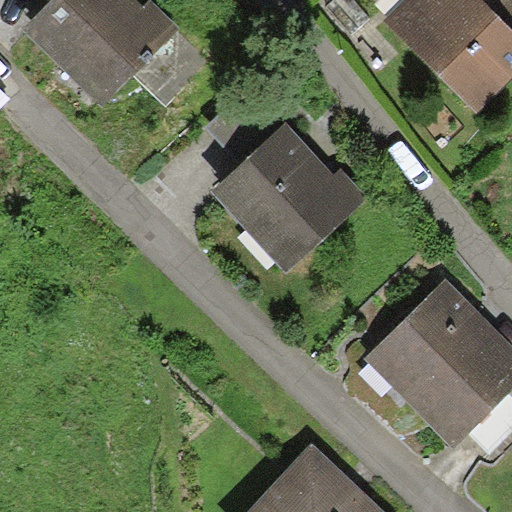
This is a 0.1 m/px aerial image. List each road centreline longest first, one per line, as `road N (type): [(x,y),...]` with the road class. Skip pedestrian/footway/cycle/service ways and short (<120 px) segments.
road 1 (residential): [(452,511),(286,358),(0,63)]
road 2 (residential): [(283,0),(511,285)]
